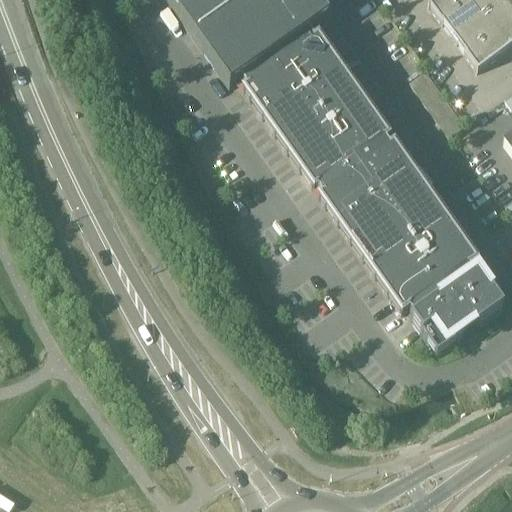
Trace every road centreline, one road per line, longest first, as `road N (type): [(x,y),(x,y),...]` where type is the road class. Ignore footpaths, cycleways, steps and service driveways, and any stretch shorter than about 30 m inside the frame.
road 1 (tertiary): [(280,509),(146,318),(67,165),(3,0)]
road 2 (unclassified): [(383,511),(511,435)]
